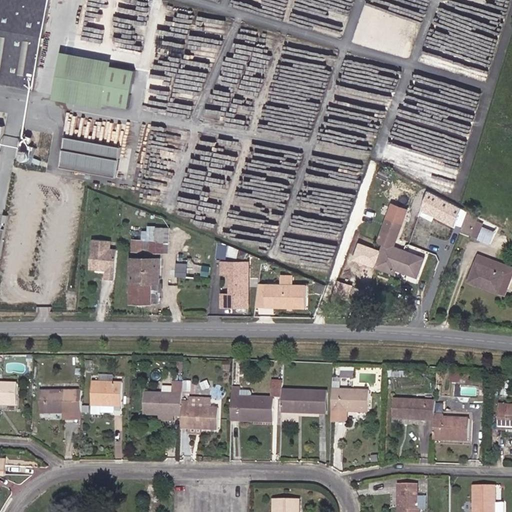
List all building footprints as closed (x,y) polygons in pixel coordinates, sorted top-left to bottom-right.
[(0,0),(0,84),(34,90),(44,36),(48,17),(50,0),(0,0)] [(129,108),(136,71),(62,57),(55,94),(129,108)] [(2,139),(5,126),(0,125),(0,261),(9,215),(4,215),(2,229),(0,228),(0,148),(2,139)] [(60,167),(116,178),(122,147),(66,137),(60,167)] [(32,163),(38,148),(23,142),(17,157),(32,163)] [(387,181),(391,173),(380,168),(376,176),(387,181)] [(394,247),(408,210),(393,204),(379,241),(385,244),(376,266),(392,273),(394,268),(397,269),(417,277),(424,259),(394,247)] [(478,237),(484,220),(467,215),(461,231),(478,237)] [(115,280),(118,250),(110,249),(111,242),(94,240),(91,269),(107,270),(106,279),(115,280)] [(132,251),(168,253),(169,241),(133,240),(132,251)] [(506,291),(511,275),(511,267),(478,255),(469,282),(479,286),(480,283),(500,290),(500,289),(506,291)] [(160,303),(160,259),(132,258),(131,303),(160,303)] [(178,262),(177,274),(187,275),(188,263),(178,262)] [(249,263),(222,262),(222,273),(235,273),(235,295),(222,294),(222,307),(248,307),(249,263)] [(500,290),(480,283),(479,286),(499,293),(500,290)] [(306,308),(306,285),(259,284),(256,307),(306,308)] [(0,404),(17,405),(18,384),(0,382),(0,404)] [(122,406),(123,383),(93,382),(92,405),(102,406),(115,406),(122,406)] [(182,416),(183,402),(183,383),(174,382),(174,394),(146,393),(145,415),(160,415),(174,416),(182,416)] [(283,390),(283,383),(273,383),(273,396),(283,396),(283,390)] [(274,422),(274,399),(252,398),(253,393),(251,390),(241,390),(241,388),(233,388),(232,420),(274,422)] [(82,413),(83,391),(42,390),(42,411),(64,412),(82,413)] [(326,413),(327,392),(283,390),(283,396),(282,412),(326,413)] [(368,412),(369,391),(333,390),(332,411),(348,412),(354,412),(355,409),(358,409),(358,412),(368,412)] [(202,429),(218,430),(219,408),(211,408),(212,399),(192,398),(192,403),(183,402),(182,416),(182,429),(189,429),(202,429)] [(435,411),(436,402),(394,399),(393,419),(435,421),(435,411)] [(511,406),(508,406),(508,405),(499,405),(498,430),(507,430),(507,433),(511,432),(511,406)] [(348,422),(348,412),(332,411),(332,421),(348,422)] [(469,441),(470,419),(444,418),(444,411),(435,411),(435,421),(434,439),(469,441)] [(417,510),(417,496),(417,485),(400,485),(399,511),(419,511),(420,510),(417,510)] [(495,511),(496,486),(475,486),(475,509),(474,511),(495,511)] [(299,511),(299,499),(275,499),(274,511),(299,511)]
